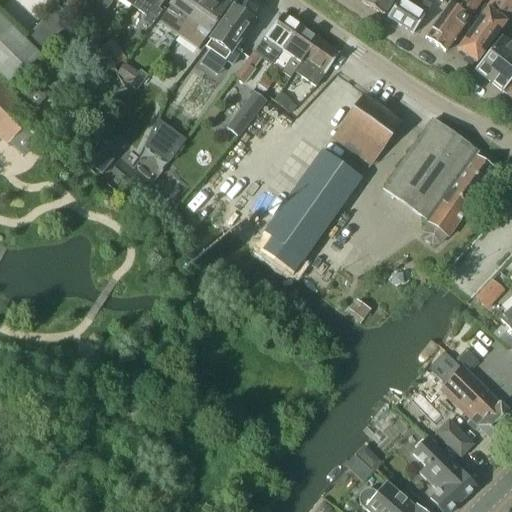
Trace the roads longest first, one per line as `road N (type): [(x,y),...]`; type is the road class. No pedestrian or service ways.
road 1 (unclassified): [(282,0),(511,147)]
road 2 (residential): [(346,0),(511,112)]
